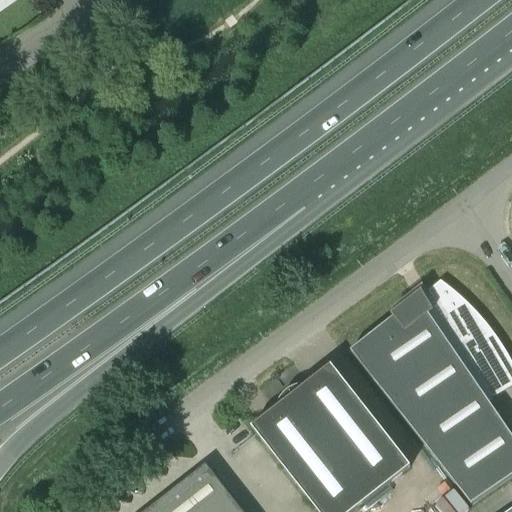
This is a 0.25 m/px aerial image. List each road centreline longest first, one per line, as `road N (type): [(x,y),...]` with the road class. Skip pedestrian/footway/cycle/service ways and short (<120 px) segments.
road 1 (motorway): [(482,0),(0,351)]
road 2 (motorway): [(0,464),(297,194)]
road 3 (motorway): [(0,408),(297,194)]
road 4 (unclassified): [(181,414),(459,209)]
road 5 (motorway): [(297,194),(511,31)]
